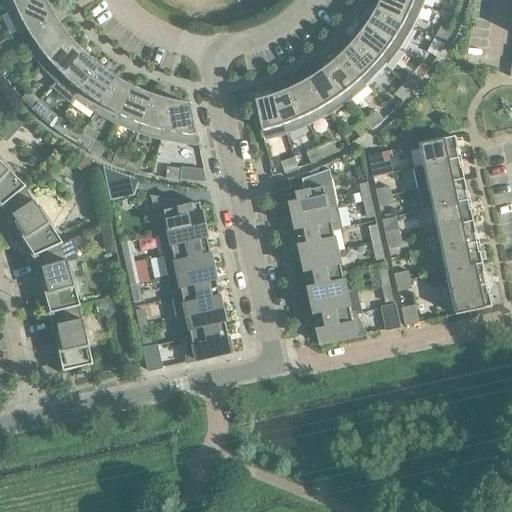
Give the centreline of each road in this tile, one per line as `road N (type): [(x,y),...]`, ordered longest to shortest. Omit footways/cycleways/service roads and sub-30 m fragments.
road 1 (residential): [(270,372),(213,53)]
road 2 (residential): [(270,372),(511,322)]
road 3 (residential): [(32,420),(270,372)]
road 4 (residential): [(32,420),(0,280)]
road 5 (residential): [(213,53),(263,46),(302,23),(321,0)]
